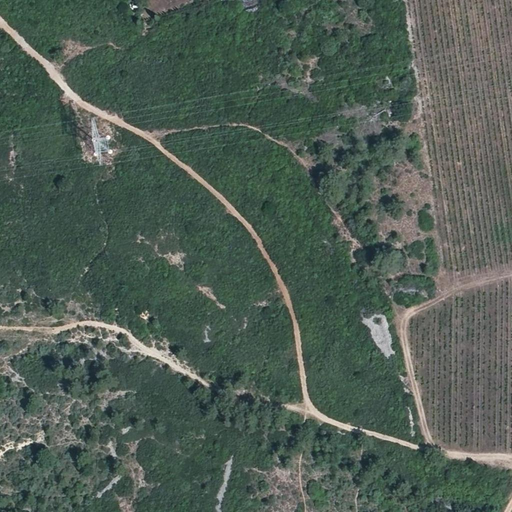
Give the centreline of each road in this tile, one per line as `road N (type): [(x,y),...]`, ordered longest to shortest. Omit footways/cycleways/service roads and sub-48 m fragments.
road 1 (track): [(0,26),(75,109),(147,144),(244,221),(286,292),(330,430),(511,476)]
road 2 (track): [(135,138),(207,125),(254,128),(286,145),(334,208),(358,264),(382,277),(404,309)]
road 3 (track): [(511,270),(404,309),(402,352),(434,456)]
